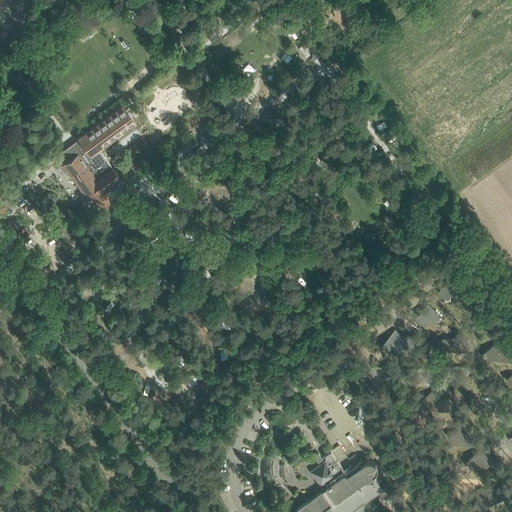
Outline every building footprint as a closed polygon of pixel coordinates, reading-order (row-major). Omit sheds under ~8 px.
[(299,47),(306,58),(311,54),(304,43),(299,47)] [(47,58),(40,49),(33,54),(32,52),(22,60),(36,78),(46,69),(41,62),(47,58)] [(284,55),(276,59),(279,65),(287,61),(284,55)] [(55,155),(62,164),(61,165),(62,167),(64,170),(67,169),(88,198),(92,196),(101,208),(104,206),(107,204),(112,201),(104,189),(119,178),(112,167),(99,149),(136,122),(122,104),(76,137),(78,139),(55,155)] [(360,188),(367,185),(363,177),(356,180),(360,188)] [(471,284),(458,276),(455,282),(458,296),(461,295),(463,290),(467,289),(471,284)] [(458,296),(455,282),(454,283),(442,286),(439,292),(444,295),(451,293),(456,296),(458,296)] [(440,315),(431,306),(427,311),(422,311),(417,316),(422,320),(436,320),(440,315)] [(475,324),(479,329),(492,331),(497,327),(494,322),(489,321),(485,316),(475,324)] [(400,350),(399,336),(394,332),(385,343),(390,347),(394,347),(398,350),(400,350)] [(461,334),(456,338),(455,352),(458,352),(462,349),(466,349),(471,345),(461,334)] [(400,337),(399,336),(400,350),(403,350),(406,345),(413,344),(417,339),(412,335),(400,337)] [(455,352),(456,338),(455,339),(443,338),(438,343),(442,348),(449,348),(453,352),(455,352)] [(500,362),(502,348),(498,343),(486,351),(490,356),(494,357),(498,361),(500,362)] [(511,350),(502,349),(502,348),(500,362),(502,362),(507,359),(511,359),(511,350)] [(434,407),(435,396),(431,392),(420,401),(424,406),(434,407)] [(436,398),(435,396),(434,407),(448,408),(453,404),(449,399),(436,398)] [(467,441),(472,437),(463,428),(459,432),(454,432),(449,436),(454,441),(467,441)] [(324,488),(299,506),(299,507),(298,508),(297,508),(297,510),(296,511),(295,511),(321,511),(324,511),(330,511),(332,511),(363,511),(366,502),(378,493),(382,499),(389,495),(375,476),(376,475),(377,474),(377,473),(378,472),(378,471),(378,470),(378,468),(378,467),(378,466),(377,465),(376,463),(375,462),(374,462),(373,461),(371,461),(370,461),(369,461),(368,461),(367,461),(366,461),(365,462),(363,460),(348,471),(345,471),(331,451),(322,457),(319,452),(313,456),(320,464),(311,471),(324,488)] [(474,464),(487,465),(492,460),(488,455),(483,455),(479,451),(469,459),(474,464)] [(485,493),(489,503),(502,497),(504,492),(498,489),(487,494),(485,493)] [(480,507),(489,503),(485,493),(480,491),(474,505),(480,507)]
